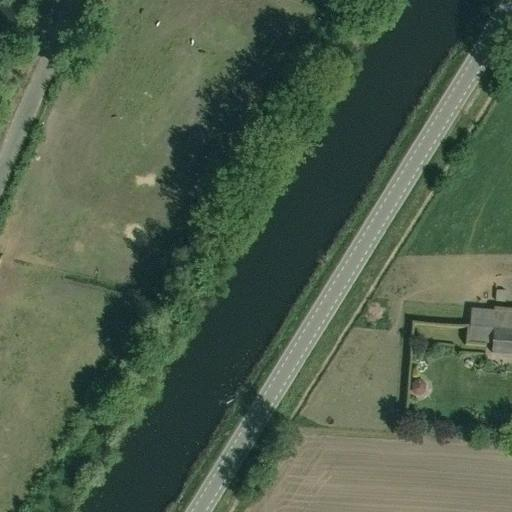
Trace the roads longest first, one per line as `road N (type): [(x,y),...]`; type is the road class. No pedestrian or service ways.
road 1 (tertiary): [(198,511),(508,10)]
road 2 (unclassified): [(0,175),(73,0)]
